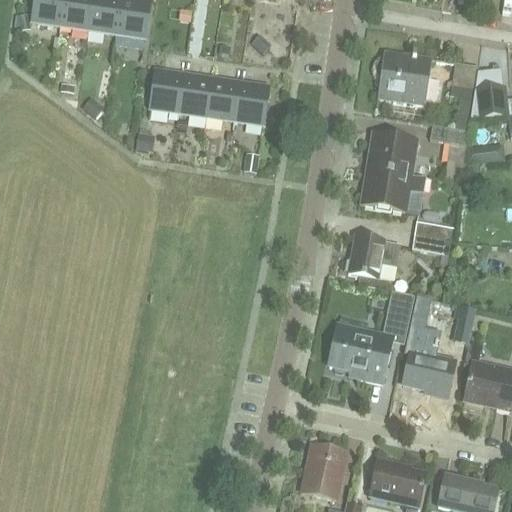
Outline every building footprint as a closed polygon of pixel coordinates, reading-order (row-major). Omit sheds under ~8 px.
[(35,0),(32,25),(60,29),(64,0),(35,0)] [(93,0),(64,0),(60,29),(88,33),(93,0)] [(93,0),(88,33),(116,37),(121,0),(93,0)] [(150,4),(124,0),(121,0),(116,37),(144,41),(150,4)] [(378,102),(426,109),(432,62),(384,55),(383,61),(378,65),(375,69),(375,74),(376,79),(380,84),(378,102)] [(449,100),(474,104),(475,95),(478,76),(479,71),(454,67),(449,100)] [(150,112),(178,117),(184,78),(156,74),(150,112)] [(212,82),(184,78),(178,117),(206,121),(212,82)] [(240,86),(212,82),(206,121),(234,125),(240,86)] [(268,90),(240,86),(234,125),(262,129),(268,90)] [(475,95),(471,123),(505,119),(502,92),(475,95)] [(467,146),(468,146),(469,136),(432,130),(430,143),(467,149),(467,146)] [(372,135),(366,172),(411,179),(412,177),(418,143),(372,135)] [(465,162),(485,160),(505,158),(503,143),(468,146),(467,146),(467,149),(465,162)] [(426,180),(412,177),(411,179),(366,172),(360,208),(405,216),(406,214),(420,217),(426,180)] [(414,238),(446,244),(453,245),(455,232),(416,226),(414,238)] [(446,244),(414,238),(411,253),(444,259),(446,244)] [(396,270),(400,248),(384,245),(384,244),(355,240),(349,278),(378,282),(380,267),(396,270)] [(387,318),(409,323),(414,300),(392,295),(387,318)] [(453,321),(458,322),(453,346),(468,349),(476,314),(456,309),(453,321)] [(328,370),(333,371),(333,373),(334,376),(342,378),(345,376),(345,374),(359,377),(358,382),(381,387),(388,358),(390,346),(392,341),(382,339),(371,336),(339,329),(337,328),(328,370)] [(446,402),(455,366),(432,361),(431,364),(409,359),(403,389),(431,395),(431,399),(446,402)] [(510,416),(511,406),(511,374),(471,366),(463,402),(492,408),(492,412),(510,416)] [(336,504),(346,456),(311,449),(301,496),(336,504)] [(418,507),(424,477),(408,473),(409,470),(376,463),(368,499),(392,505),(393,501),(418,507)] [(444,477),(437,509),(450,511),(492,511),(497,492),(482,489),(483,486),(444,477)]
